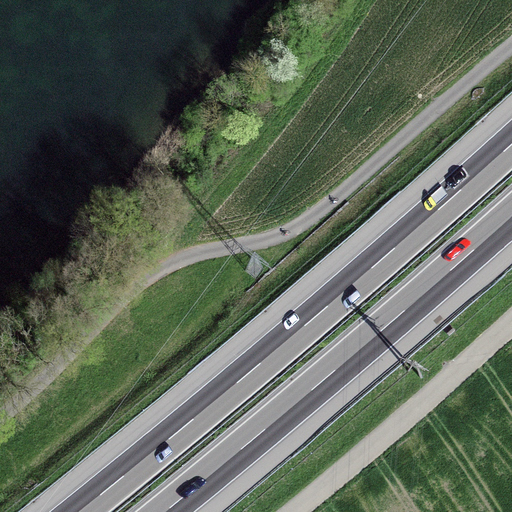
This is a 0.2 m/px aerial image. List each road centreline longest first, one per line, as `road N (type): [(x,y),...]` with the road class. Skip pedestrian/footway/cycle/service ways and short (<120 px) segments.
road 1 (unclassified): [(511,42),(300,224),(184,257),(130,289),(0,418)]
road 2 (motorway): [(511,143),(79,511)]
road 3 (motorway): [(164,511),(511,215)]
road 4 (unclassified): [(401,511),(511,413)]
